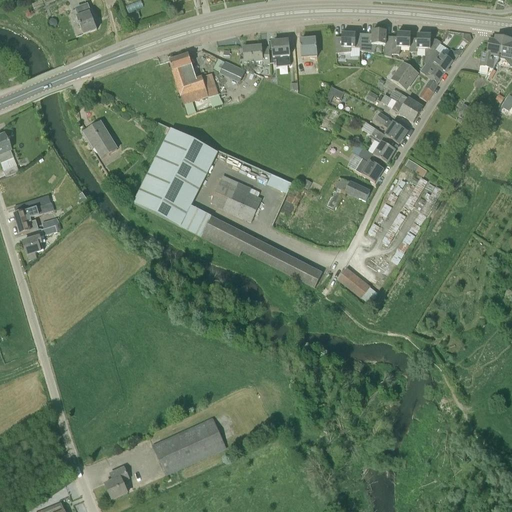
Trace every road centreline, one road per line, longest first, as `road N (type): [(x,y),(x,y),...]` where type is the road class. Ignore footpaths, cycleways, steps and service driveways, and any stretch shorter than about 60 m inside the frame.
road 1 (secondary): [(0,104),(181,34),(258,16),(371,11),(488,22)]
road 2 (unclassified): [(93,511),(0,217)]
road 3 (residential): [(333,277),(488,22)]
road 4 (track): [(333,277),(324,293),(361,326),(417,343),(437,361)]
